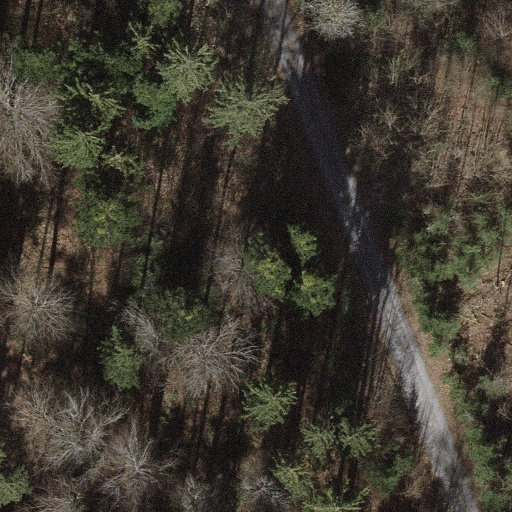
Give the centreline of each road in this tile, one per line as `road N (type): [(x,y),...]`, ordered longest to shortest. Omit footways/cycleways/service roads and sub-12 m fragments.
road 1 (track): [(464,511),(273,0)]
road 2 (track): [(61,511),(0,368)]
